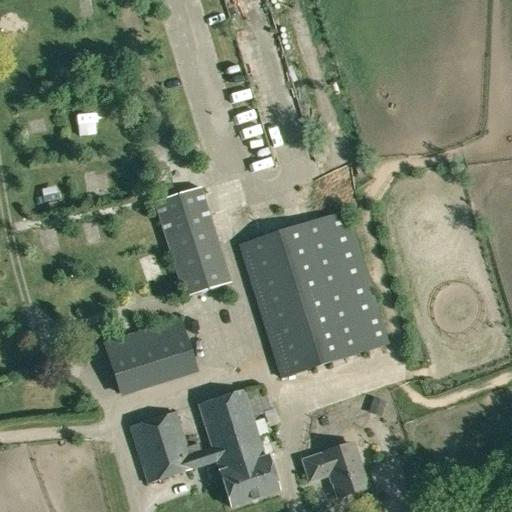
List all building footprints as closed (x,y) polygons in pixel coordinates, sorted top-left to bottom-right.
[(86,0),(75,2),(79,20),(99,16),(96,0),(86,0)] [(106,75),(117,75),(116,60),(105,61),(106,75)] [(58,82),(72,82),(72,62),(59,62),(58,82)] [(251,83),(231,89),(235,104),(256,98),(251,83)] [(316,147),(323,163),(335,157),(328,142),(316,147)] [(108,168),(91,171),(95,190),(112,187),(108,168)] [(42,197),(60,198),(60,179),(42,179),(42,197)] [(155,204),(183,296),(229,282),(201,190),(155,204)] [(238,245),(280,379),(388,345),(346,211),(238,245)] [(144,280),(167,274),(161,252),(138,257),(144,280)] [(63,304),(82,299),(76,275),(57,280),(63,304)] [(103,343),(120,398),(197,373),(180,319),(103,343)] [(32,404),(54,404),(54,378),(32,378),(32,404)] [(216,463),(230,508),(278,493),(254,418),(271,413),(265,394),(248,400),(245,390),(197,405),(209,448),(190,455),(176,412),(129,427),(147,486),(216,463)] [(369,411),(381,414),(384,403),(373,399),(369,411)] [(321,454),(321,453),(302,460),(309,483),(329,476),(337,500),(367,489),(352,444),(321,454)]
